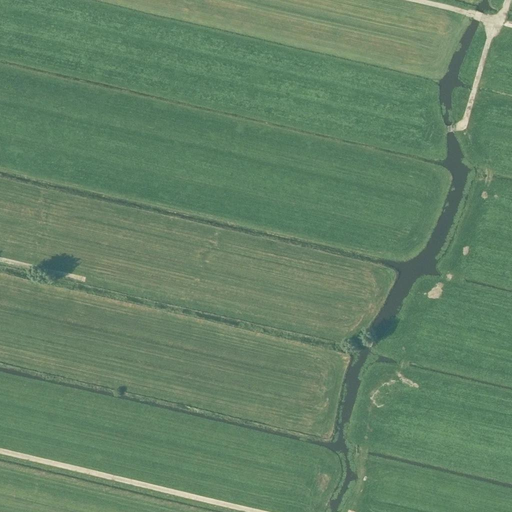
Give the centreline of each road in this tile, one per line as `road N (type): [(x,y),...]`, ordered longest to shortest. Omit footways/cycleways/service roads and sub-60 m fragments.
road 1 (track): [(251,511),(0,452)]
road 2 (track): [(454,128),(463,126),(507,0)]
